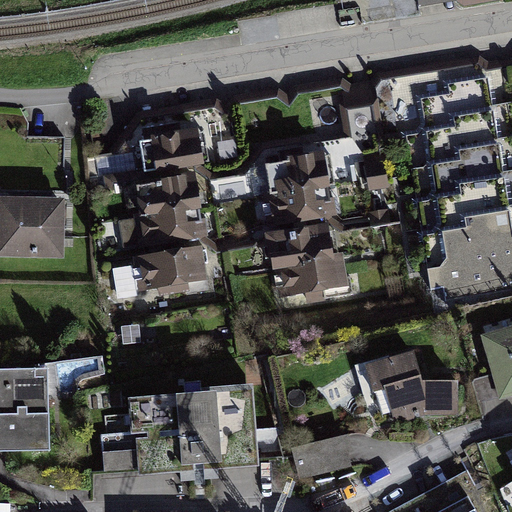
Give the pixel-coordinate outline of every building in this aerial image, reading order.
[(444,293),(446,303),(511,292),(511,103),(494,107),(488,65),(445,72),(447,80),(418,84),(421,102),(403,104),(433,295),(444,293)] [(379,84),(349,86),(351,126),(381,124),(379,84)] [(143,133),(148,169),(212,159),(206,123),(143,133)] [(265,153),(271,189),(334,179),(329,143),(265,153)] [(369,158),(369,185),(388,185),(388,158),(369,158)] [(137,179),(143,215),(206,205),(201,169),(137,179)] [(271,189),(276,223),(339,213),(334,179),(271,189)] [(68,194),(0,193),(0,259),(67,260),(68,194)] [(143,215),(148,248),(211,238),(206,205),(143,215)] [(272,230),(278,266),(342,256),(336,220),(272,230)] [(139,256),(144,293),(208,283),(202,246),(139,256)] [(278,266),(283,299),(347,289),(342,256),(278,266)] [(511,325),(484,333),(500,402),(511,398),(511,325)] [(460,378),(425,378),(416,350),(367,365),(376,390),(387,387),(398,424),(415,417),(461,415),(460,378)] [(52,367),(0,367),(0,454),(53,454),(52,367)] [(257,389),(132,396),(133,421),(104,423),(107,478),(261,470),(257,389)] [(347,428),(292,444),(302,477),(356,461),(347,428)] [(480,511),(473,498),(447,511),(480,511)]
